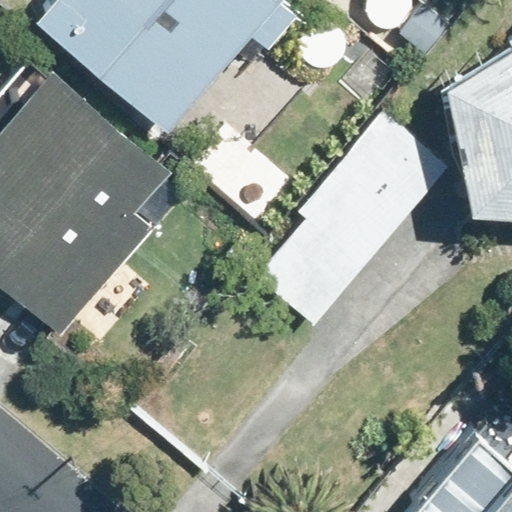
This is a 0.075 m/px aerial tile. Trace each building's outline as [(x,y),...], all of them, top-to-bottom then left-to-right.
[(47,0),(25,24),(157,138),(245,36),(262,51),(288,20),(271,7),(275,2),(272,0),(47,0)] [(400,27),(427,51),(450,23),(423,1),(400,27)] [(309,12),(298,20),(295,24),(293,29),(291,34),(291,39),(291,44),(293,49),(295,54),(297,58),(301,62),(305,65),(309,68),(314,70),(319,70),(324,70),(329,70),(334,68),(339,65),(343,62),(346,59),(349,54),(351,50),(352,45),(353,40),(352,34),(351,29),(349,25),(346,21),(342,17),(338,14),(334,11),(329,10),(324,9),(319,9),(314,10),(309,12)] [(511,46),(432,96),(458,222),(511,226),(511,46)] [(45,75),(0,125),(0,293),(49,337),(175,197),(157,181),(161,178),(45,75)] [(379,115),(246,273),(311,326),(443,170),(379,115)] [(511,511),(511,414),(491,413),(406,511),(511,511)]
